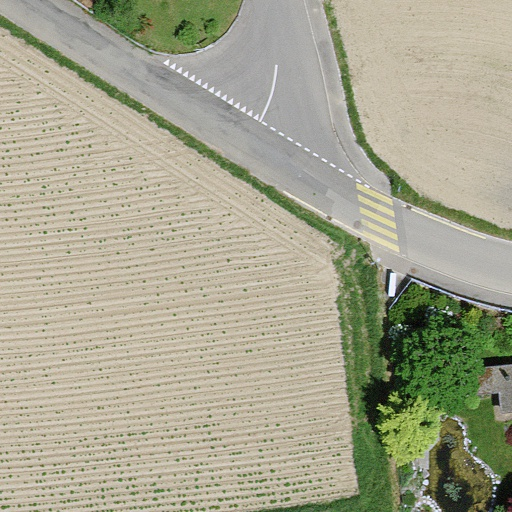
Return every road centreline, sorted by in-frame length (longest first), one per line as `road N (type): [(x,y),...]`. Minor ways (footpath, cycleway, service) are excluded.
road 1 (unclassified): [(511,280),(348,221),(217,139)]
road 2 (unclassified): [(217,139),(14,0)]
road 3 (residential): [(217,139),(269,80),(272,0)]
